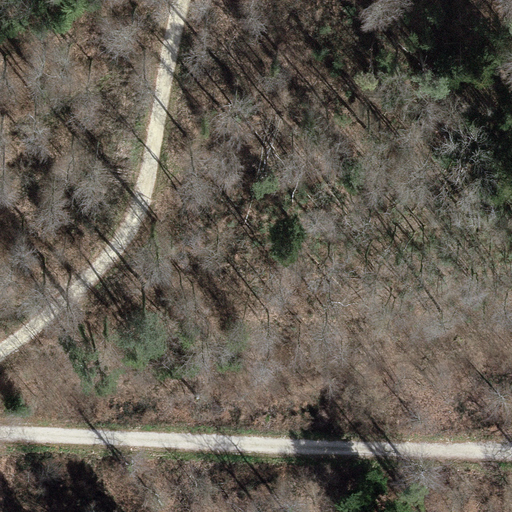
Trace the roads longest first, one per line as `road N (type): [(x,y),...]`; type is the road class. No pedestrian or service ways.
road 1 (track): [(0,432),(511,453)]
road 2 (track): [(184,0),(125,236),(86,286),(0,354)]
